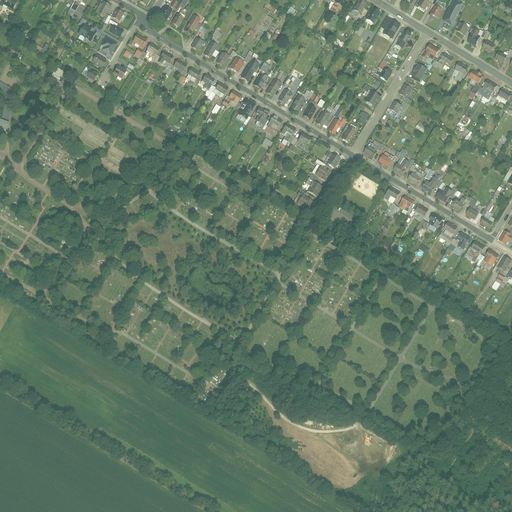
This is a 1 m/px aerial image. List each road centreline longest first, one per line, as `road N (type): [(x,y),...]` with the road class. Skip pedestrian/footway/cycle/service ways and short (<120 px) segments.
road 1 (residential): [(353,156),(142,28)]
road 2 (track): [(212,353),(299,426),(339,432),(369,411)]
road 3 (residential): [(489,240),(353,156)]
road 4 (residential): [(353,156),(430,32)]
